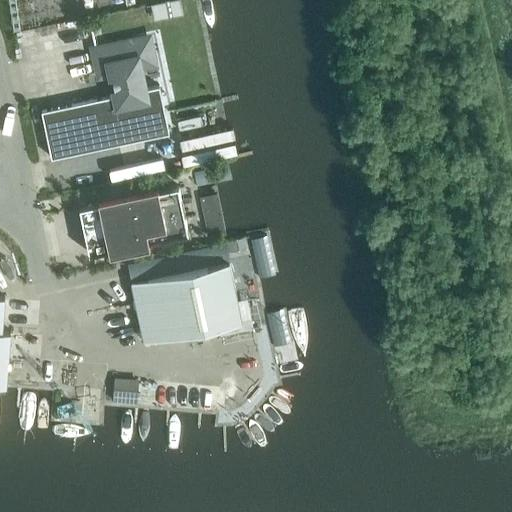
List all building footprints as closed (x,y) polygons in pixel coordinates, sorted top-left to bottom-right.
[(97,49),(93,29),(91,29),(98,65),(111,63),(114,77),(112,78),(114,87),(116,87),(117,94),(41,110),(51,157),(173,131),(163,84),(146,87),(141,64),(152,62),(147,38),(97,49)] [(89,253),(188,231),(178,185),(79,206),(89,253)] [(244,238),(227,241),(228,248),(245,245),(244,238)] [(144,339),(241,319),(229,261),(131,281),(144,339)] [(4,295),(0,294),(0,382),(6,383),(10,330),(2,329),(4,295)] [(137,402),(139,378),(114,376),(112,400),(137,402)]
